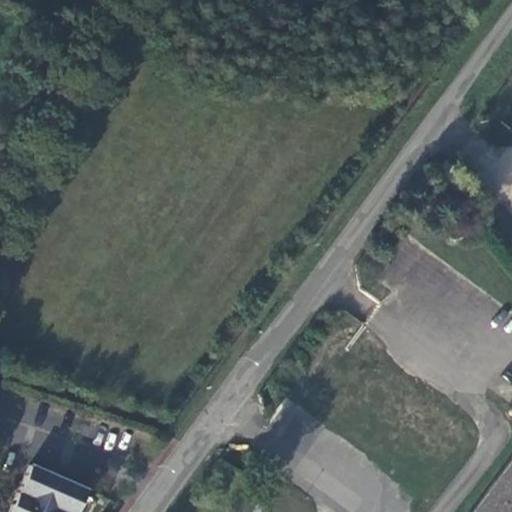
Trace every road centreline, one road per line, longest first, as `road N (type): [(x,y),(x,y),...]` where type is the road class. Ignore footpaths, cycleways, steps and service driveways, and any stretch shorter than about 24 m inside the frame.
road 1 (residential): [(149,511),(418,147)]
road 2 (unclassified): [(418,147),(511,20)]
